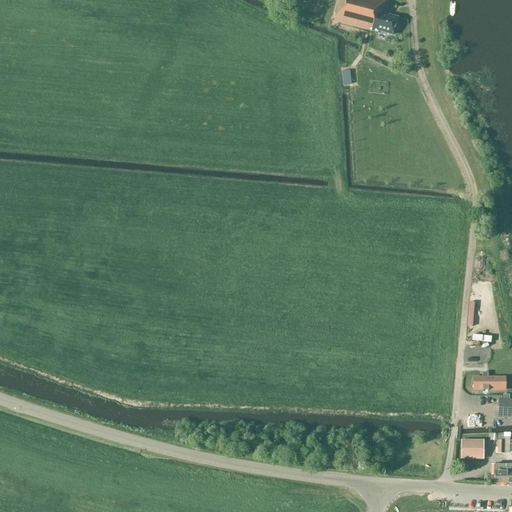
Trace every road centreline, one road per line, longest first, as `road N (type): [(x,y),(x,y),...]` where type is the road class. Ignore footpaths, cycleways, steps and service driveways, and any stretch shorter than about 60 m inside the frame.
road 1 (unclassified): [(445,487),(475,196),(420,73),(412,0)]
road 2 (tertiary): [(380,484),(214,461),(0,399)]
